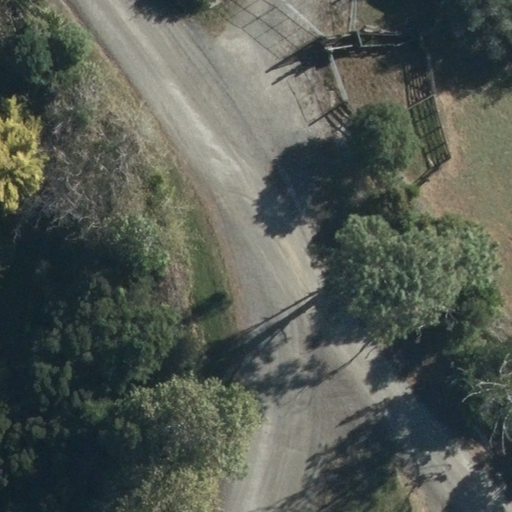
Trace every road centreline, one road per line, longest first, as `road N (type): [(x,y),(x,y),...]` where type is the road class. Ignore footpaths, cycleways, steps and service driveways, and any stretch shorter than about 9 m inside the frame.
road 1 (unclassified): [(292,330),(114,0)]
road 2 (unclassified): [(292,330),(470,511)]
road 3 (unclassified): [(265,511),(293,437),(292,330)]
